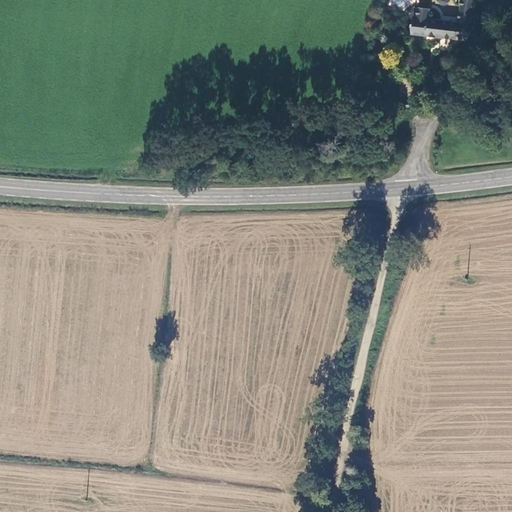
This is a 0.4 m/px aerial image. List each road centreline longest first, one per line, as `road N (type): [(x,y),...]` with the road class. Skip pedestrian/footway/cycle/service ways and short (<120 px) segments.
road 1 (primary): [(408,188),(205,197),(0,187)]
road 2 (track): [(408,188),(326,511)]
road 3 (unclassified): [(504,0),(439,103),(408,188)]
